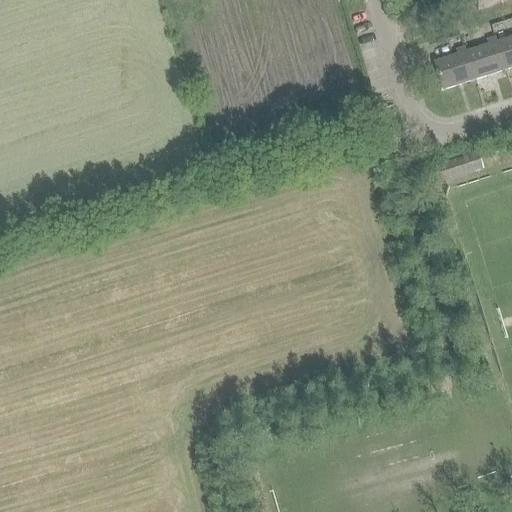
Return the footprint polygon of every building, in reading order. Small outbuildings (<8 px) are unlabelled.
[(465,53),(474,80),(504,70),(496,43),(491,27),(481,30),(485,42),(487,42),(488,45),(465,53)] [(511,37),(496,43),(504,70),(511,67),(511,37)] [(455,50),(456,50),(460,49),(463,48),(460,38),(452,41),(455,50)] [(474,80),(465,53),(463,48),(460,49),(456,50),(458,55),(434,63),(442,90),(474,80)] [(482,170),(477,153),(427,169),(432,185),(482,170)]
